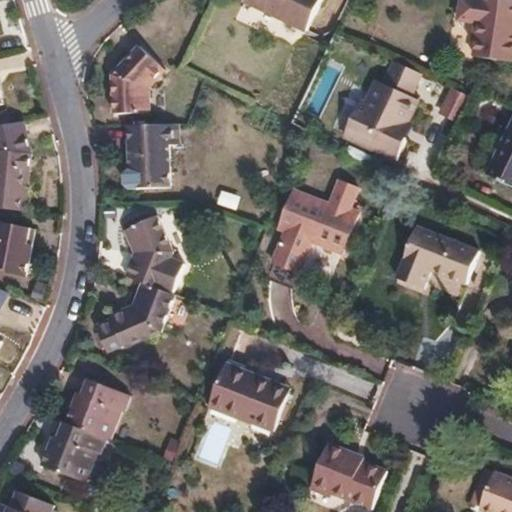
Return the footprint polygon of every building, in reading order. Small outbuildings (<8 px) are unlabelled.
[(253,0),(303,26),(316,0),(253,0)] [(511,0),(459,0),(457,19),(476,22),(472,54),(511,59),(511,0)] [(112,71),(110,81),(110,107),(111,112),(145,109),(145,85),(158,70),(134,47),(112,71)] [(428,73),(400,61),(387,86),(381,84),(371,106),(366,104),(350,136),(403,161),(413,138),(406,135),(412,122),(423,99),(417,97),(428,73)] [(457,118),(468,95),(453,88),(442,112),(457,118)] [(511,192),(511,115),(507,113),(477,174),(511,192)] [(0,149),(29,152),(24,118),(0,123),(0,149)] [(175,121),(126,124),(128,168),(123,175),(124,182),(130,188),(170,186),(168,143),(176,143),(175,121)] [(406,135),(413,138),(419,125),(412,122),(406,135)] [(0,149),(0,206),(23,209),(29,152),(0,149)] [(284,227),(270,260),(288,268),(297,271),(311,240),(340,252),(358,211),(349,208),(357,187),(338,179),(328,204),(293,189),(278,225),(284,227)] [(219,206),(239,211),(242,196),(222,192),(219,206)] [(127,275),(144,282),(161,289),(173,259),(176,252),(160,216),(127,231),(136,252),(127,275)] [(0,268),(22,273),(33,226),(0,218),(0,268)] [(434,267),(467,281),(481,249),(421,223),(400,274),(426,285),(434,267)] [(481,249),(467,281),(483,288),(496,256),(481,249)] [(173,259),(161,289),(175,294),(187,264),(173,259)] [(161,289),(144,282),(134,307),(113,316),(114,319),(98,326),(100,331),(96,333),(103,348),(107,346),(109,351),(125,344),(126,346),(162,331),(176,295),(175,294),(161,289)] [(0,340),(1,339),(0,338),(0,317),(13,293),(0,287),(0,340)] [(256,374),(258,369),(226,357),(210,398),(273,424),(288,386),(256,374)] [(290,383),(258,369),(256,374),(288,386),(290,383)] [(69,421),(107,437),(111,438),(122,412),(125,411),(131,396),(130,394),(87,378),(69,421)] [(69,421),(63,419),(45,464),(86,481),(98,454),(100,454),(107,437),(69,421)] [(329,439),(312,481),(333,491),(370,506),(386,467),(361,456),(347,451),(349,447),(329,439)] [(347,451),(361,456),(362,452),(349,447),(347,451)] [(491,487),(483,507),(496,511),(511,511),(511,475),(491,467),(484,484),(491,487)] [(333,491),(312,481),(311,486),(331,495),(333,491)] [(476,503),(483,507),(491,487),(484,484),(476,503)] [(10,505),(7,511),(51,511),(54,504),(19,490),(13,506),(10,505)]
